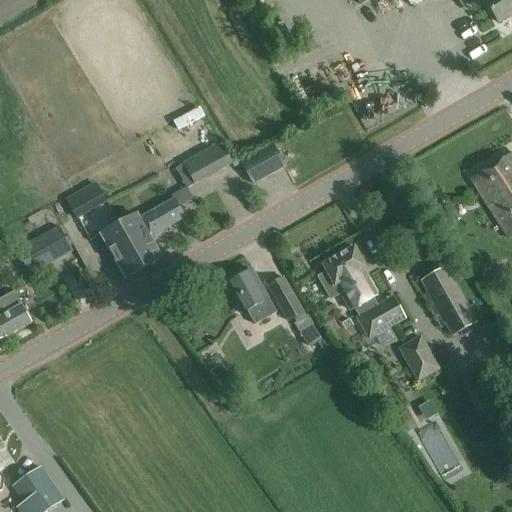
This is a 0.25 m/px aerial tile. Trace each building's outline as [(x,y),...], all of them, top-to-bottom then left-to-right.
[(511,0),(485,0),(499,24),(511,16),(511,0)] [(178,132),(205,118),(199,105),(171,119),(178,132)] [(222,143),(191,161),(184,165),(196,186),(234,164),(222,143)] [(254,186),(287,167),(274,145),(241,163),(254,186)] [(511,154),(472,180),(509,238),(511,236),(511,154)] [(98,187),(69,204),(77,218),(106,201),(98,187)] [(127,278),(161,259),(151,241),(186,221),(176,203),(141,223),(136,215),(102,235),(127,278)] [(31,276),(74,252),(60,228),(17,251),(31,276)] [(369,279),(368,279),(341,241),(313,261),(322,274),(318,277),(331,301),(338,297),(340,300),(342,298),(351,314),(356,311),(359,317),(357,319),(369,341),(407,320),(394,297),(378,305),(374,299),(379,297),(369,279)] [(479,323),(448,267),(421,281),(452,338),(479,323)] [(277,313),(269,299),(253,270),(226,286),(242,314),(248,311),(256,325),(277,313)] [(305,312),(285,277),(268,286),(288,322),(294,319),(297,323),(296,324),(308,346),(321,339),(313,325),(314,325),(308,315),(305,317),(303,313),(305,312)] [(0,341),(32,324),(22,306),(15,293),(0,301),(0,341)] [(441,370),(421,337),(398,350),(418,383),(441,370)] [(0,471),(11,464),(0,446),(0,439),(1,439),(0,437),(0,471)] [(42,468),(13,487),(24,504),(19,507),(22,511),(45,511),(63,500),(42,468)]
